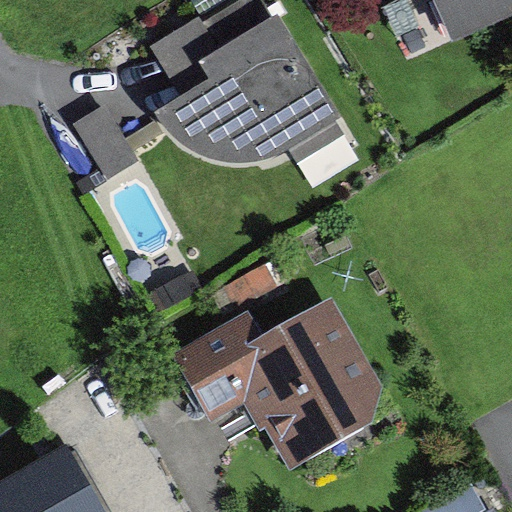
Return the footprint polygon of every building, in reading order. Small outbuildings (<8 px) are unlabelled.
[(218,70),(237,58),(289,27),(272,0),(262,0),(218,27),(215,22),(165,52),(198,106),(229,88),(218,70)] [(511,0),(447,0),(468,49),(511,30),(511,0)] [(354,133),(289,27),(237,58),(218,70),(229,88),(198,106),(179,118),(199,153),(254,166),(302,164),(354,133)] [(118,110),(88,128),(119,179),(149,161),(118,110)] [(408,418),(348,303),(281,338),(264,306),(184,348),(222,422),(263,401),(301,473),(408,418)] [(116,511),(83,450),(0,493),(0,511),(116,511)]
